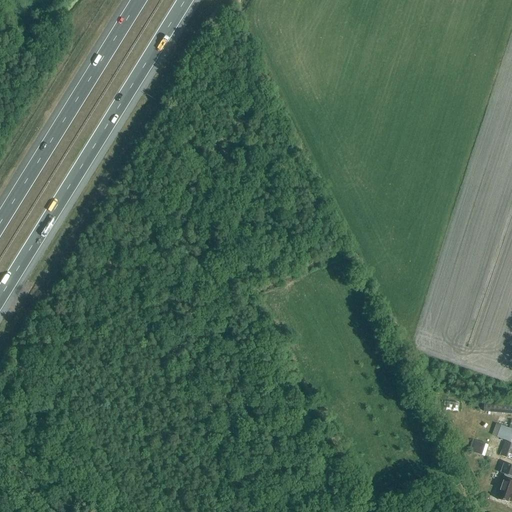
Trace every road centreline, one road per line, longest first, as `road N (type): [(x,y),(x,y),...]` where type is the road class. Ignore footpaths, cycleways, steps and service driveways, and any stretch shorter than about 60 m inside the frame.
road 1 (motorway): [(0,297),(185,0)]
road 2 (motorway): [(137,0),(0,221)]
